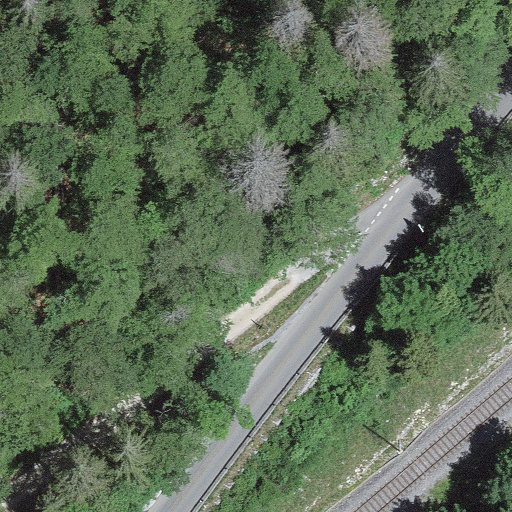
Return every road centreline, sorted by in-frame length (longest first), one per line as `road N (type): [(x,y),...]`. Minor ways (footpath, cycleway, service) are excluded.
road 1 (unclassified): [(511,79),(171,511)]
road 2 (track): [(402,212),(325,251),(0,506)]
